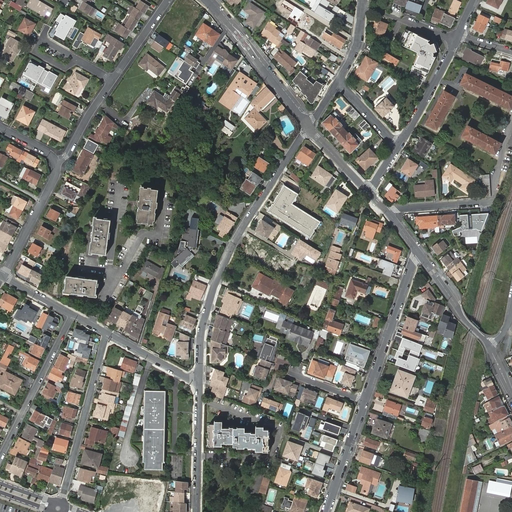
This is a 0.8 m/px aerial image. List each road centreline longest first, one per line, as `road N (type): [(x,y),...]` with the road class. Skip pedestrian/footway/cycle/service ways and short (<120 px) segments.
road 1 (residential): [(308,126),(213,286),(199,384)]
road 2 (residential): [(106,334),(59,508)]
road 3 (residential): [(207,0),(308,126)]
road 4 (residential): [(72,315),(0,459)]
road 5 (residential): [(417,251),(365,400)]
road 6 (residential): [(199,384),(196,511)]
road 7 (residential): [(417,251),(490,348)]
